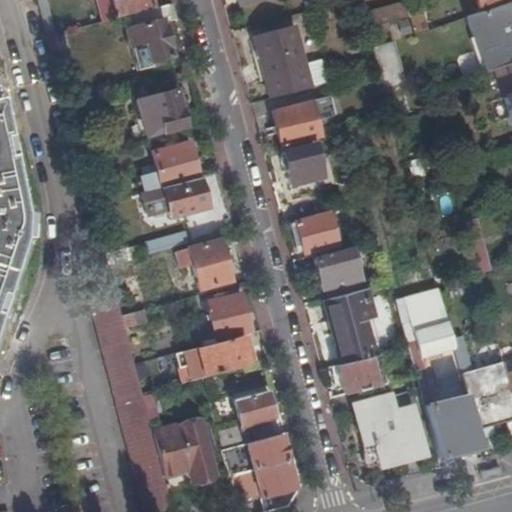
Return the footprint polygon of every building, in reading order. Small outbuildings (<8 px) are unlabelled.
[(36,0),(46,37),(59,34),(49,0),(36,0)] [(154,8),(151,0),(111,0),(117,18),(122,16),(133,13),(154,8)] [(405,0),(409,16),(411,23),(424,19),(419,0),(405,0)] [(511,0),(509,0),(471,13),(490,69),(495,68),(511,61),(511,0)] [(176,19),(172,3),(154,8),(133,13),(136,26),(125,29),(137,71),(153,66),(151,61),(171,55),(162,23),(176,19)] [(364,9),(366,24),(402,19),(400,4),(364,9)] [(136,26),(133,13),(122,16),(125,29),(136,26)] [(254,34),(270,97),(309,88),(293,24),(254,34)] [(382,88),(403,84),(393,42),(372,46),(382,88)] [(511,121),(511,61),(495,68),(504,95),(504,97),(511,121)] [(184,125),(174,89),(134,100),(142,136),(184,125)] [(0,312),(24,236),(25,211),(3,100),(5,99),(4,97),(0,97),(0,312)] [(310,99),(271,109),(281,148),(321,138),(310,99)] [(160,187),(198,177),(189,142),(151,152),(160,187)] [(322,176),(313,144),(283,152),(291,184),(322,176)] [(511,144),(450,166),(454,182),(511,162),(511,144)] [(206,208),(198,177),(160,187),(140,192),(146,212),(166,207),(169,218),(206,208)] [(338,243),(329,213),(289,222),(295,245),(301,243),(304,252),(338,243)] [(482,220),(481,215),(465,221),(478,272),(489,269),(477,222),(482,220)] [(148,253),(167,248),(164,237),(145,243),(148,253)] [(230,279),(219,239),(170,252),(174,269),(191,265),(198,289),(230,279)] [(350,249),(313,259),(321,287),(358,277),(350,249)] [(144,511),(153,511),(171,508),(162,473),(151,432),(141,394),(133,364),(120,315),(111,282),(85,289),(144,511)] [(335,321),(330,322),(341,364),(369,357),(373,355),(364,320),(372,318),(364,289),(329,298),(335,321)] [(415,376),(437,458),(479,447),(465,394),(431,403),(419,358),(453,348),(450,338),(438,290),(395,301),(407,347),(415,376)] [(248,331),(238,294),(204,303),(215,340),(248,331)] [(329,298),(323,300),(330,322),(335,321),(329,298)] [(248,365),(240,335),(195,347),(203,376),(248,365)] [(450,338),(453,348),(459,371),(470,368),(462,335),(450,338)] [(336,365),(344,393),(376,385),(369,357),(341,364),(336,365)] [(477,427),(511,417),(511,398),(506,376),(502,361),(460,373),(465,394),(467,393),(477,427)] [(245,443),(271,436),(268,424),(257,427),(255,422),(272,417),(270,412),(273,412),(269,397),(267,398),(265,392),(231,401),(238,426),(216,432),(221,450),(245,443)] [(352,406),(362,442),(371,439),(378,464),(421,451),(405,392),(352,406)] [(151,432),(162,473),(189,466),(193,480),(212,475),(198,420),(151,432)] [(286,460),(279,434),(271,436),(245,443),(252,469),(286,460)] [(371,439),(362,442),(368,466),(378,464),(371,439)] [(294,489),(286,460),(252,469),(227,475),(233,498),(258,493),(259,498),(294,489)]
